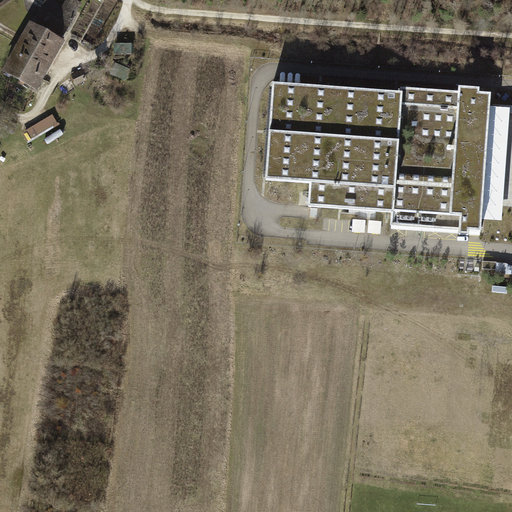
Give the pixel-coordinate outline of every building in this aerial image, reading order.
[(45,0),(41,0),(28,26),(58,41),(78,2),(73,0),(64,0),(60,8),(45,0)] [(28,26),(23,23),(0,66),(0,75),(31,92),(58,41),(28,26)] [(68,47),(76,56),(81,53),(73,43),(68,47)] [(129,70),(115,64),(110,75),(125,81),(129,70)] [(69,76),(75,87),(86,81),(80,70),(69,76)] [(476,100),(260,85),(253,183),(302,187),(300,209),(388,215),(387,229),(467,234),(476,100)] [(50,115),(21,132),(26,141),(55,124),(50,115)]
